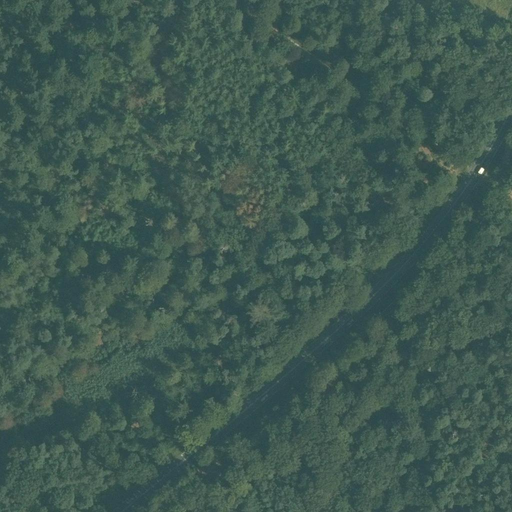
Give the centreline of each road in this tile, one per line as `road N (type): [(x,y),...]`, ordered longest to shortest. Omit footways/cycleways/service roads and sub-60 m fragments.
road 1 (primary): [(122,511),(338,329),(414,253),(511,106)]
road 2 (unknown): [(156,511),(390,296),(491,183)]
road 3 (track): [(251,0),(475,172)]
